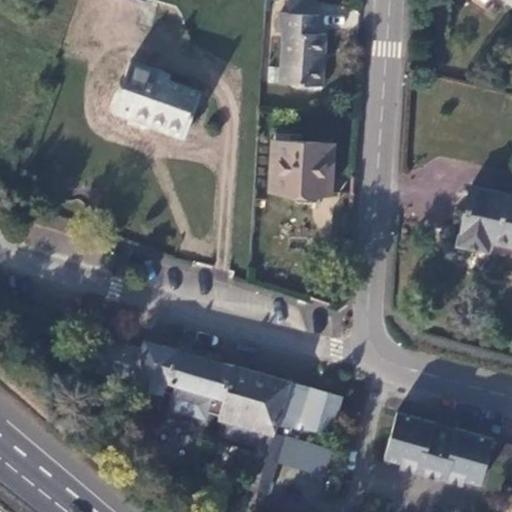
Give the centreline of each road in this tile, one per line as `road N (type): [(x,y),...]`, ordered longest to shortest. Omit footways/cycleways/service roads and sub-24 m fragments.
road 1 (residential): [(377,357),(346,357),(0,270)]
road 2 (tertiary): [(390,0),(368,333),(377,357)]
road 3 (tertiary): [(377,357),(511,398)]
